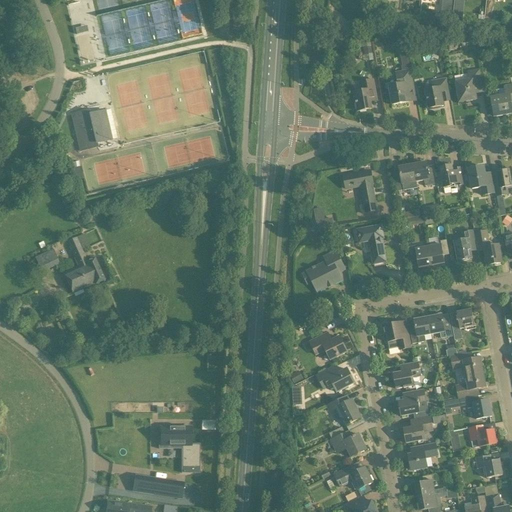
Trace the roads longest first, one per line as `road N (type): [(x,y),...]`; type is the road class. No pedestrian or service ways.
road 1 (secondary): [(243,511),(270,123)]
road 2 (unclassified): [(85,511),(89,437),(78,405),(64,381),(0,328)]
road 3 (residential): [(399,511),(361,311)]
road 4 (unclassified): [(0,175),(55,97),(61,69),(39,0)]
road 5 (residential): [(411,304),(379,134)]
road 6 (residential): [(511,427),(483,290)]
road 7 (residential): [(511,144),(379,134)]
road 8 (secondary): [(270,123),(279,0)]
